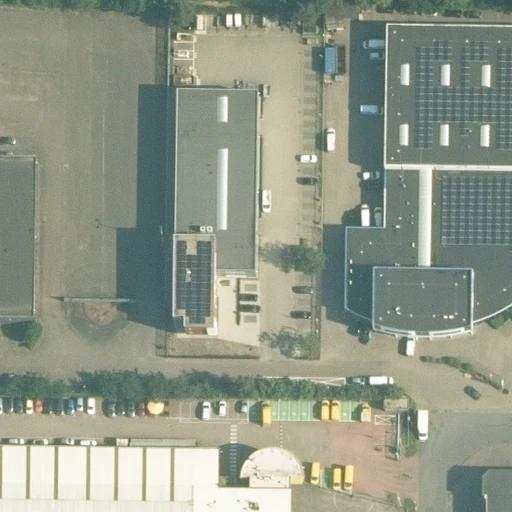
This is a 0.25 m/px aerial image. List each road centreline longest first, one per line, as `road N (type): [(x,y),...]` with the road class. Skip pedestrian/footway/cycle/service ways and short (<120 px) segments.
road 1 (unknown): [(335,372),(339,47),(348,29),(379,19),(511,15)]
road 2 (unclassified): [(436,425),(430,389),(410,375),(52,362)]
